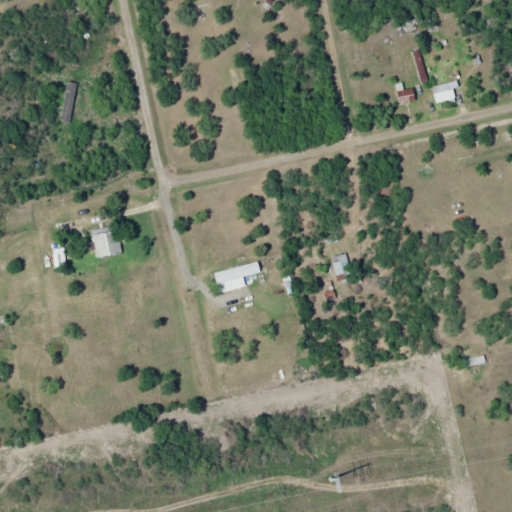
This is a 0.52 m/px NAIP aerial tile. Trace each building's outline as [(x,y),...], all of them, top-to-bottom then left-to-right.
[(458,103),(457,83),(434,84),(435,103),(458,103)] [(95,255),(117,255),(117,228),(95,228),(95,255)] [(353,279),(346,253),(333,257),(340,282),(353,279)] [(263,272),(260,262),(215,272),(217,283),(263,272)] [(0,330),(10,330),(10,316),(0,315),(0,330)]
